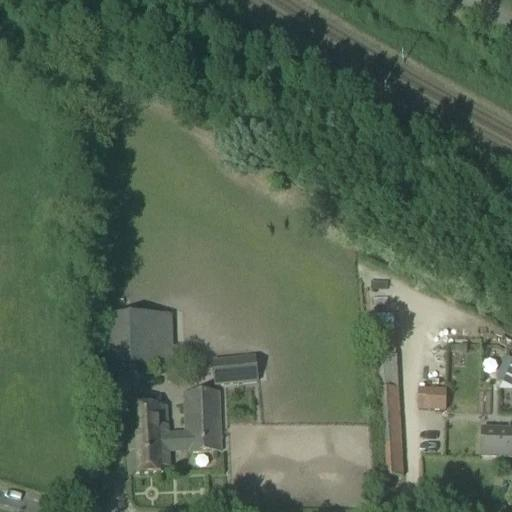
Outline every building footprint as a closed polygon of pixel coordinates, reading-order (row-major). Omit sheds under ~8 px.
[(107,369),(171,367),(169,319),(105,321),(107,369)] [(379,480),(403,478),(394,330),(370,332),(379,480)] [(215,387),(256,383),(254,359),(212,363),(215,387)] [(511,366),(501,385),(511,390),(511,366)] [(408,406),(434,404),(433,385),(407,386),(408,406)] [(165,407),(124,410),(129,478),(169,475),(168,454),(186,453),(186,455),(221,454),(218,395),(183,397),(185,434),(167,435),(165,407)] [(511,430),(481,430),(481,458),(511,459),(511,430)]
